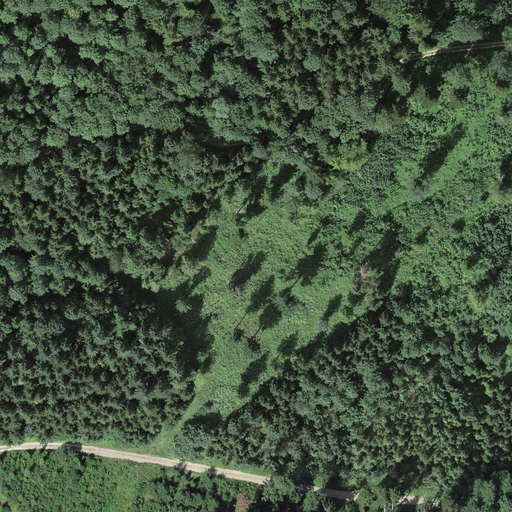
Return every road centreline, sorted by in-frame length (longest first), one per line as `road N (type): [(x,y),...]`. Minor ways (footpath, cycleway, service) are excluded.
road 1 (track): [(511,43),(392,62),(244,141),(130,127),(0,167)]
road 2 (track): [(476,511),(56,446)]
